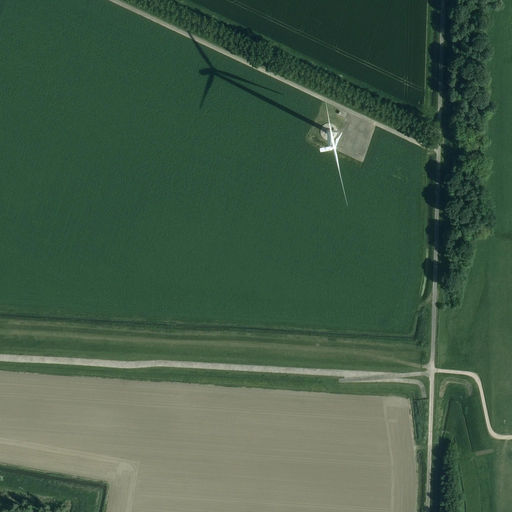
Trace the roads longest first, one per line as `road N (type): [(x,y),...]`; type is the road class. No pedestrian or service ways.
road 1 (track): [(0,330),(415,352),(373,342),(0,320)]
road 2 (track): [(0,362),(339,380),(432,372)]
road 3 (track): [(421,366),(0,347)]
road 4 (unclassified): [(427,511),(439,135)]
road 5 (unclassified): [(439,135),(151,0)]
road 6 (track): [(183,0),(439,118)]
road 7 (unclassified): [(439,135),(442,0)]
road 8 (track): [(511,437),(489,429),(475,376),(421,366)]
